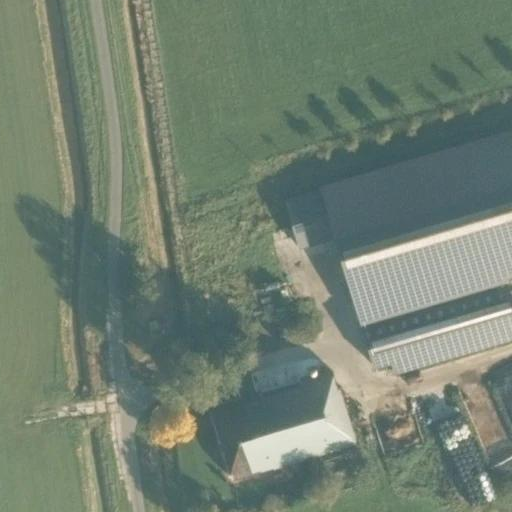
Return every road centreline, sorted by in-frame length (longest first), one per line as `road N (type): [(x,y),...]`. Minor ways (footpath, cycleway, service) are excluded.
road 1 (unclassified): [(143,511),(119,329),(115,217),(131,159),(106,0)]
road 2 (unknown): [(126,384),(338,331)]
